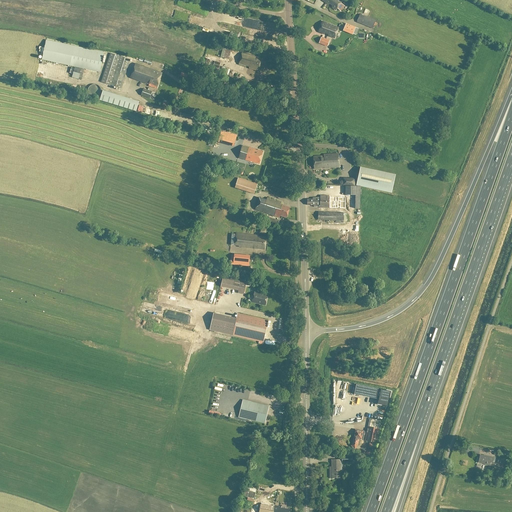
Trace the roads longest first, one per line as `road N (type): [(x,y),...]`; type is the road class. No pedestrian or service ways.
road 1 (motorway): [(511,113),(371,511)]
road 2 (motorway): [(511,105),(414,299),(371,324),(305,331)]
road 3 (tertiary): [(305,331),(288,15)]
road 4 (motorway): [(417,425),(511,160)]
road 5 (unclassified): [(430,511),(511,259)]
road 6 (primary): [(306,511),(305,331)]
